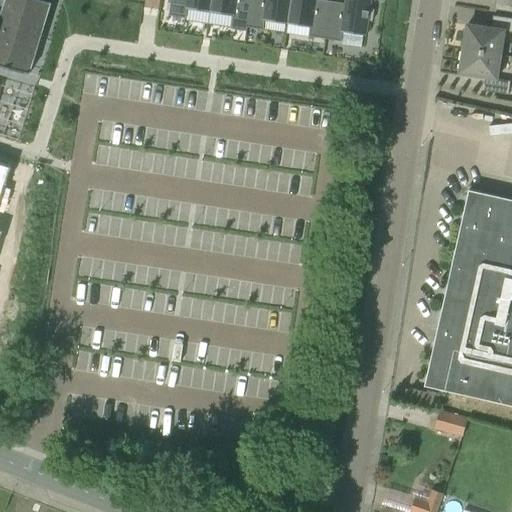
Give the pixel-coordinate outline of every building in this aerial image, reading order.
[(0,0),(0,58),(31,68),(50,4),(37,0),(0,0)] [(170,0),(168,15),(185,18),(187,9),(209,12),(211,0),(170,0)] [(211,0),(209,12),(232,15),(230,25),(247,27),(250,0),(211,0)] [(250,0),(247,27),(263,30),(264,21),(287,24),(290,0),(250,0)] [(290,0),(287,24),(309,28),(308,37),(324,39),(330,1),(320,0),(290,0)] [(330,1),(324,39),(340,42),(342,33),(365,36),(367,21),(368,21),(371,22),(373,9),(371,9),(369,9),(370,0),(344,0),(344,4),(330,1)] [(511,0),(496,0),(494,10),(511,13),(511,0)] [(467,26),(463,50),(501,56),(504,32),(511,33),(511,19),(493,17),(491,30),(467,26)] [(501,56),(463,50),(460,75),(484,79),(482,92),(509,96),(511,82),(497,80),(501,56)] [(0,246),(3,236),(0,235),(0,207),(11,171),(0,167),(0,246)] [(511,200),(469,191),(424,388),(511,407),(511,200)] [(411,389),(407,403),(431,410),(435,396),(411,389)] [(442,430),(470,435),(474,416),(445,411),(442,430)] [(410,511),(436,511),(439,506),(415,498),(410,511)]
